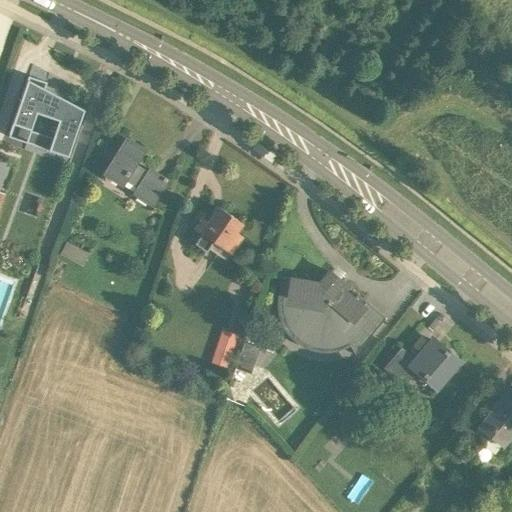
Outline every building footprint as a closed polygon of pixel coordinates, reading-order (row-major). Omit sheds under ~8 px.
[(83,111),(65,101),(44,90),(46,83),(28,77),(7,137),(26,144),(36,114),(58,122),(48,151),(67,158),(83,111)] [(101,176),(119,188),(123,181),(136,189),(131,196),(150,208),(167,181),(148,169),(146,173),(133,165),(143,150),(125,139),(101,176)] [(193,231),(200,236),(193,246),(205,253),(211,244),(229,256),(242,238),(235,233),(241,224),(219,209),(208,224),(201,219),(193,231)] [(317,284),(289,279),(280,277),(277,295),(276,304),(276,312),(278,321),(281,328),(286,335),(291,340),(297,345),(305,349),(312,352),(321,353),(329,353),(336,352),(343,349),(348,346),(354,355),(385,318),(367,303),(363,308),(339,288),(342,284),(327,272),(317,284)] [(210,363),(227,368),(238,335),(221,330),(210,363)] [(249,370),(256,347),(244,343),(236,365),(249,370)] [(402,386),(403,386),(413,374),(415,376),(434,392),(459,363),(437,344),(429,353),(424,349),(413,362),(400,351),(384,371),(402,386)] [(511,434),(511,404),(502,397),(476,430),(501,449),(511,434)] [(461,426),(445,446),(453,452),(469,432),(461,426)]
